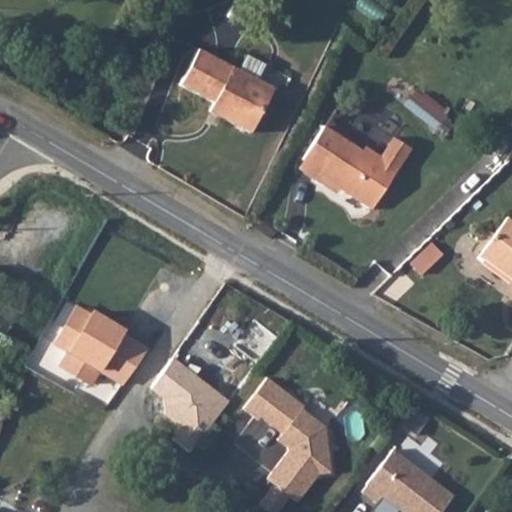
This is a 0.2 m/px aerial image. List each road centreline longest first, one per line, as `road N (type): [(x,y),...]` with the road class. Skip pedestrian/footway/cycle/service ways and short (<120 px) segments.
road 1 (tertiary): [(12,122),(511,419)]
road 2 (unknown): [(225,249),(83,457),(65,511)]
